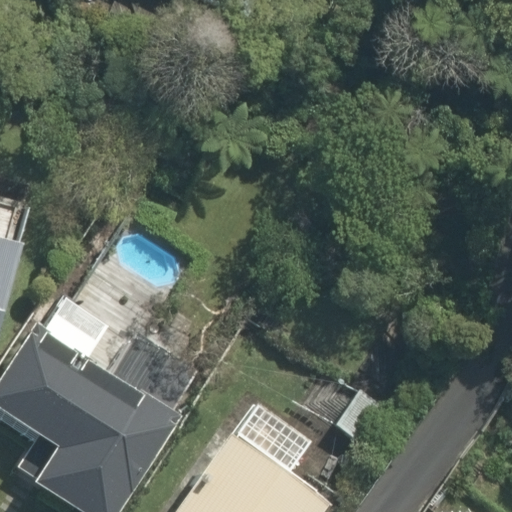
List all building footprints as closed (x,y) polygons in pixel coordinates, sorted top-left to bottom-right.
[(186,0),(231,22),(242,0),(186,0)] [(0,280),(12,234),(0,230),(0,280)] [(26,337),(14,328),(0,348),(0,424),(29,445),(3,483),(45,511),(98,511),(181,393),(139,364),(159,336),(69,274),(26,337)] [(301,511),(314,494),(282,471),(305,438),(243,395),(220,427),(159,511),(301,511)] [(462,511),(440,495),(427,511),(462,511)]
